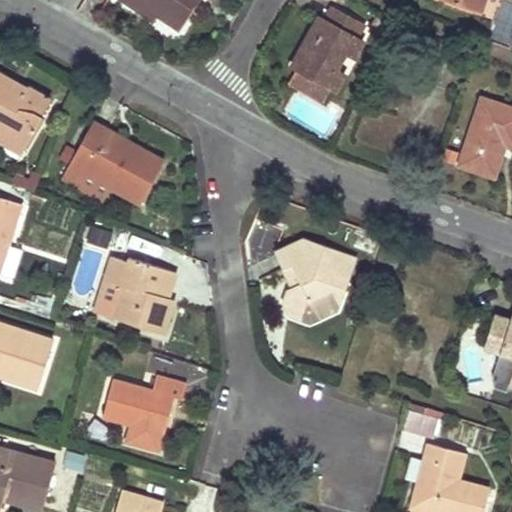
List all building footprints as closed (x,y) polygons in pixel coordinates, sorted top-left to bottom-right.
[(121,0),(128,5),(131,0),(134,0),(159,16),(170,23),(180,29),(200,0),(121,0)] [(134,0),(131,0),(128,5),(154,22),(159,16),(134,0)] [(451,0),(480,9),(483,0),(451,0)] [(318,19),(292,67),(299,71),(330,87),(337,90),(346,73),(340,70),(346,56),(353,58),(362,43),(357,40),(363,28),(331,10),(325,21),(318,19)] [(369,35),(380,40),(388,25),(375,17),(371,24),(374,26),(369,35)] [(330,87),(299,71),(293,83),(323,99),(330,87)] [(9,135),(27,145),(42,117),(39,115),(30,110),(39,93),(27,87),(23,88),(0,75),(0,125),(1,126),(9,131),(9,135)] [(49,98),(39,93),(30,110),(39,115),(49,98)] [(511,109),(481,99),(458,164),(475,171),(493,177),(505,145),(511,148),(511,109)] [(94,121),(70,164),(82,171),(111,188),(141,205),(165,161),(149,152),(142,148),(139,154),(105,136),(109,130),(94,121)] [(0,125),(0,144),(21,156),(27,145),(9,135),(9,131),(1,126),(0,125)] [(142,148),(109,130),(105,136),(139,154),(142,148)] [(21,168),(15,184),(33,191),(39,175),(21,168)] [(111,188),(82,171),(73,187),(103,202),(111,188)] [(0,273),(0,274),(22,204),(0,197),(0,273)] [(114,233),(96,225),(90,238),(109,246),(114,233)] [(346,290),(356,259),(327,249),(302,241),(274,254),(281,270),(288,266),(295,285),(289,287),(282,290),(286,304),(322,317),(339,310),(331,298),(335,287),(346,290)] [(117,303),(113,318),(164,334),(170,317),(175,300),(168,298),(176,272),(129,257),(127,261),(112,256),(104,279),(115,283),(122,286),(117,303)] [(281,270),(289,287),(295,285),(288,266),(281,270)] [(115,283),(109,301),(117,303),(122,286),(115,283)] [(331,298),(339,310),(346,290),(335,287),(331,298)] [(322,317),(286,304),(290,317),(310,323),(322,317)] [(499,354),(490,381),(508,387),(511,379),(511,315),(510,320),(495,315),(483,349),(499,354)] [(2,378),(38,389),(53,342),(0,324),(0,369),(4,371),(2,378)] [(152,389),(113,379),(103,418),(130,426),(164,435),(170,412),(175,396),(182,398),(187,383),(157,374),(152,389)] [(443,414),(413,405),(406,428),(436,437),(443,414)] [(164,435),(130,426),(128,432),(162,442),(164,435)] [(431,511),(483,511),(489,489),(457,480),(451,478),(458,451),(429,443),(417,485),(411,506),(431,511)] [(55,464),(0,448),(0,511),(4,499),(5,490),(45,500),(55,464)] [(458,451),(451,478),(457,480),(465,452),(458,451)] [(84,455),(69,452),(63,470),(79,475),(84,455)] [(45,500),(5,490),(4,499),(42,510),(45,500)] [(160,511),(163,504),(121,492),(115,511),(160,511)]
